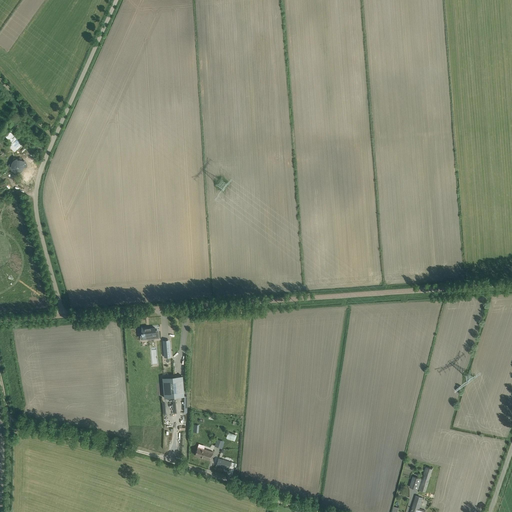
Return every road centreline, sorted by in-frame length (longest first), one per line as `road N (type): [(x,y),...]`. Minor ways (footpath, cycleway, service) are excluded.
road 1 (unclassified): [(61,315),(511,283)]
road 2 (unclassified): [(61,315),(36,187),(116,0)]
road 3 (track): [(0,378),(10,419),(187,465)]
road 4 (unclassified): [(323,511),(187,465)]
